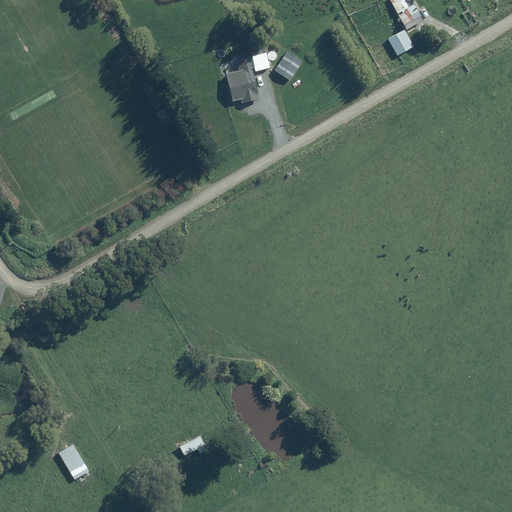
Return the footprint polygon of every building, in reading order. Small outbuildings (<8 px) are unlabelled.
[(388,0),(395,13),(407,7),(403,0),(388,0)] [(407,7),(395,13),(404,29),(421,20),(412,4),(407,7)] [(411,46),(402,30),(386,39),(396,56),(411,46)] [(249,58),(235,61),(238,70),(224,74),(231,101),(239,99),(240,103),(259,98),(249,58)] [(201,433),(177,446),(182,456),(195,449),(197,453),(208,447),(201,433)] [(87,471),(71,443),(55,452),(71,480),(87,471)]
